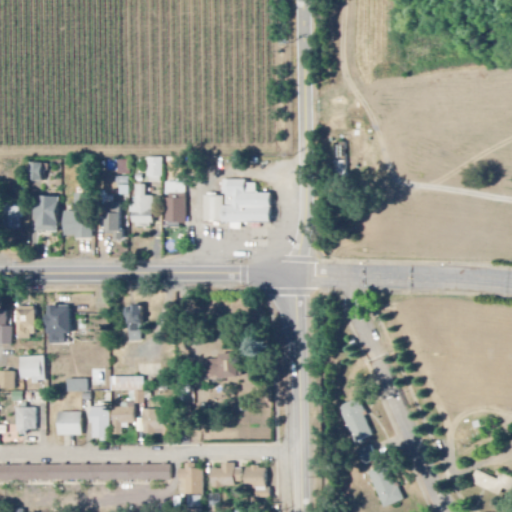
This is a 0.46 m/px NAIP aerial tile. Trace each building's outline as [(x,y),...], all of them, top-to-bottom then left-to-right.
[(164,159),(149,159),(148,184),(163,184),(164,159)] [(119,176),(131,175),(131,161),(118,162),(119,176)] [(46,182),(47,165),(30,164),(29,181),(46,182)] [(131,196),(130,178),(119,179),(119,197),(131,196)] [(204,197),(204,224),(231,224),(231,231),(242,231),(242,224),(271,224),(271,194),(256,194),(256,182),(223,182),(223,197),(204,197)] [(187,184),(167,183),(166,224),(186,224),(187,184)] [(154,226),(154,197),(147,197),(147,186),(136,186),(137,205),(132,205),(132,227),(154,226)] [(57,234),(59,198),(35,197),(33,232),(57,234)] [(106,235),(114,236),(114,241),(121,242),(123,210),(107,209),(106,235)] [(93,239),(93,214),(64,213),(64,239),(93,239)] [(66,345),(66,335),(71,335),(70,306),(46,307),(47,345),(66,345)] [(142,307),(127,308),(128,343),(144,342),(142,307)] [(18,339),(36,338),(35,308),(18,308),(18,339)] [(0,339),(0,345),(13,346),(14,328),(7,328),(7,310),(0,310),(0,329),(0,330),(0,339)] [(209,379),(237,378),(235,355),(217,356),(218,361),(208,362),(209,379)] [(20,358),(21,380),(33,380),(33,383),(46,382),(45,358),(20,358)] [(16,373),(0,373),(0,388),(0,391),(15,392),(16,373)] [(112,393),(136,393),(137,406),(146,405),(146,378),(112,379),(112,393)] [(88,380),(67,381),(68,394),(89,393),(88,380)] [(357,445),(375,436),(358,400),(339,409),(357,445)] [(114,437),(123,436),(123,425),(137,424),(136,407),(113,408),(114,437)] [(92,441),(110,441),(110,409),(91,409),(92,441)] [(37,410),(17,410),(18,432),(38,432),(37,410)] [(145,411),(144,435),(172,436),(173,421),(165,421),(165,412),(145,411)] [(82,437),(83,415),(59,414),(58,437),(82,437)] [(212,487),(256,487),(256,498),(268,498),(268,489),(267,489),(267,469),(235,469),(235,464),(222,464),(222,471),(212,471),(212,487)] [(49,466),(49,481),(89,480),(89,465),(49,466)] [(89,465),(89,480),(129,480),(129,465),(89,465)] [(129,465),(129,480),(171,480),(171,465),(129,465)] [(0,466),(0,481),(10,481),(9,466),(0,466)] [(9,466),(10,481),(49,481),(49,466),(9,466)] [(204,496),(204,470),(195,470),(195,467),(180,467),(180,496),(204,496)] [(381,509),(401,504),(391,467),(371,472),(381,509)] [(500,497),(503,490),(511,494),(511,478),(503,475),(500,482),(477,471),(471,484),(500,497)]
